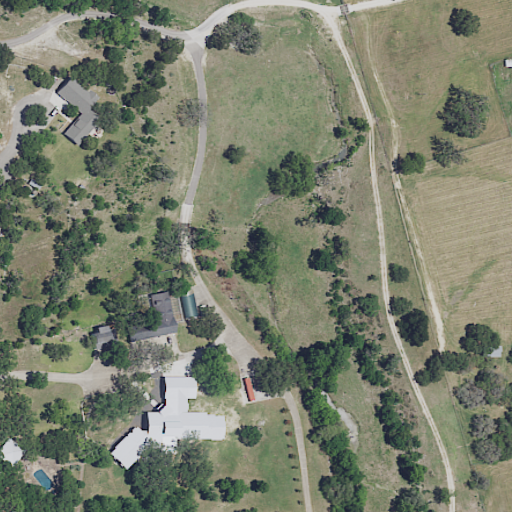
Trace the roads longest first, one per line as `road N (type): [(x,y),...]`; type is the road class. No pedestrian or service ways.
road 1 (residential): [(0,374),(88,374),(244,339),(294,401),(308,511)]
road 2 (residential): [(368,0),(221,7),(201,21),(178,23),(147,11),(75,9),(0,38)]
